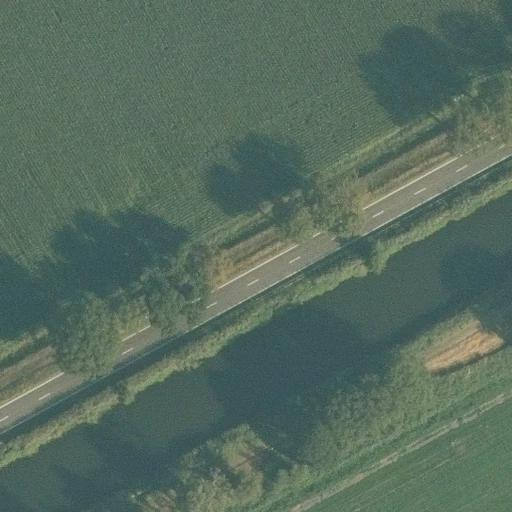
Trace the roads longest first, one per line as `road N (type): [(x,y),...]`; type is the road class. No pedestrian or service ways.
road 1 (primary): [(0,425),(511,144)]
road 2 (unclassified): [(93,511),(511,283)]
